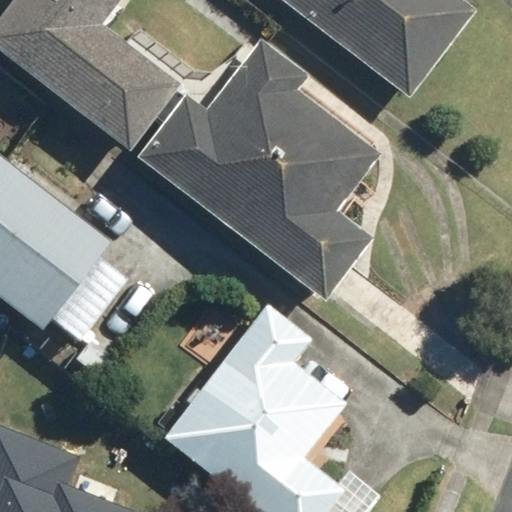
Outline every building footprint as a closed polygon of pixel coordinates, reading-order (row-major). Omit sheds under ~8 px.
[(20,0),(0,28),(0,49),(139,150),(186,86),(105,27),(125,0),(20,0)] [(291,0),(412,98),(481,14),(464,0),(291,0)] [(265,37),(214,106),(186,86),(139,150),(335,292),(381,228),(349,204),(388,150),(304,89),(315,73),(265,37)] [(0,148),(0,287),(51,327),(60,316),(87,337),(133,278),(106,257),(119,241),(0,148)] [(271,300),(171,438),(265,511),(371,511),(387,491),(355,468),(344,482),(314,461),(358,400),(302,360),(320,335),(271,300)] [(0,511),(115,511),(120,499),(49,474),(59,447),(0,426),(0,511)]
